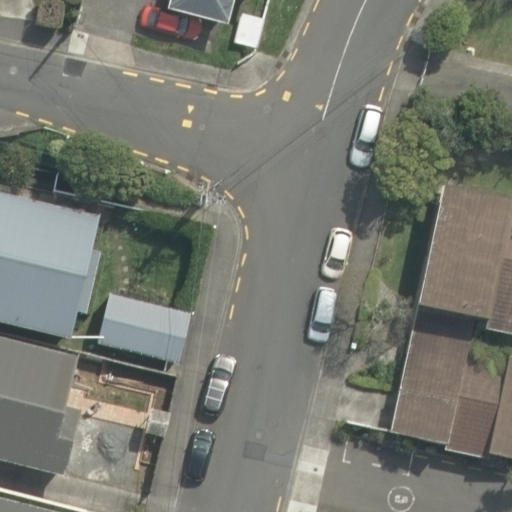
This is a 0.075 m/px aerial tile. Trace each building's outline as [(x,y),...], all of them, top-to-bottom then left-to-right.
[(173,0),(169,21),(262,42),(270,0),(173,0)] [(511,202),(448,188),(420,316),(511,335),(511,202)] [(0,192),(0,321),(69,337),(98,215),(0,192)] [(181,303),(100,287),(90,341),(170,356),(181,303)] [(0,457),(53,471),(69,408),(52,403),(65,350),(0,333),(0,457)] [(43,511),(0,501),(0,511),(43,511)]
